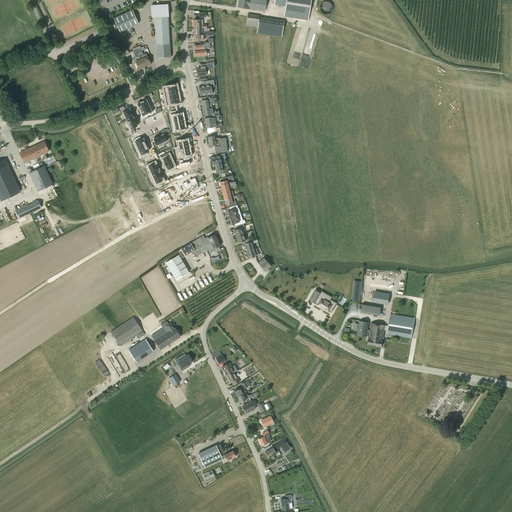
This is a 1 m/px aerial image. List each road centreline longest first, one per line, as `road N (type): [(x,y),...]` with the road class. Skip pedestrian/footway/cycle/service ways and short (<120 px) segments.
road 1 (tertiary): [(511,385),(363,356),(246,284)]
road 2 (unclassified): [(269,511),(258,460),(202,331),(246,284)]
road 3 (track): [(0,464),(111,383),(202,331)]
road 4 (track): [(0,313),(93,259),(102,236),(127,234)]
road 5 (residential): [(125,91),(166,177),(205,163)]
road 6 (unclassified): [(0,127),(63,116),(125,91)]
road 7 (tertiary): [(246,284),(222,232),(205,163)]
